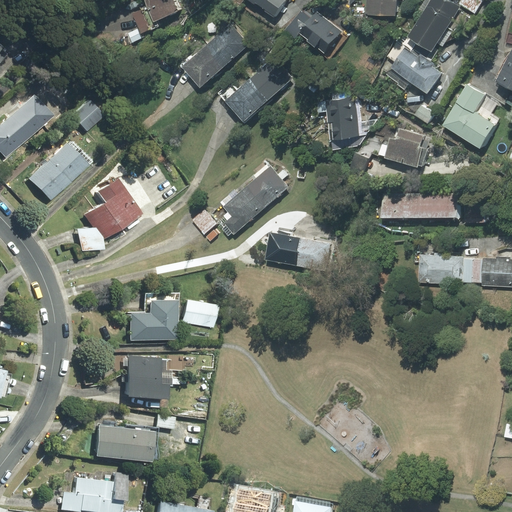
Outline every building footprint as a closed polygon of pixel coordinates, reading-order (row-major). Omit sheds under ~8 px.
[(254,0),(284,17),(293,0),(254,0)] [(375,0),(375,10),(403,11),(403,0),(375,0)] [(456,33),(452,30),(453,27),(462,32),(469,17),(460,13),(464,5),(462,4),(454,0),(432,0),(414,36),(442,50),(445,43),(449,45),(456,33)] [(311,22),(341,40),(349,27),(319,9),(311,22)] [(211,86),(252,46),(231,25),(190,64),(211,86)] [(411,45),(391,75),(411,88),(416,80),(437,94),(451,72),(411,45)] [(255,76),(277,97),(298,74),(276,54),(255,76)] [(511,84),(511,56),(502,80),(511,84)] [(223,91),(233,100),(255,121),(277,97),(255,76),(243,89),(233,80),(223,91)] [(0,123),(0,151),(5,157),(52,113),(33,93),(0,123)] [(360,96),(338,99),(321,102),(326,130),(332,129),(334,138),(347,136),(366,133),(360,96)] [(86,130),(104,114),(90,98),(72,115),(86,130)] [(480,111),(461,101),(448,125),(491,147),(503,124),(480,111)] [(441,114),(421,102),(415,112),(435,123),(441,114)] [(382,155),(427,166),(435,133),(408,126),(405,135),(397,133),(395,143),(386,141),(382,155)] [(27,179),(49,201),(91,160),(69,138),(27,179)] [(237,232),(293,187),(275,166),(226,207),(233,215),(227,220),(237,232)] [(101,237),(140,210),(117,177),(97,191),(105,202),(84,216),(91,225),(74,229),(80,254),(103,249),(101,237)] [(387,192),(388,216),(463,215),(463,192),(387,192)] [(488,199),(468,200),(469,221),(488,220),(488,199)] [(220,224),(207,208),(194,220),(207,235),(220,224)] [(270,258),(332,269),(337,239),(275,229),(270,258)] [(422,283),(465,285),(467,254),(423,252),(422,283)] [(483,285),(511,285),(511,256),(484,255),(483,285)] [(176,339),(175,295),(147,296),(147,310),(128,311),(129,340),(176,339)] [(215,305),(185,299),(181,320),(211,326),(215,305)] [(158,381),(159,355),(122,353),(121,397),(163,398),(164,384),(158,381)] [(175,417),(156,413),(154,426),(173,429),(175,417)] [(93,455),(149,459),(151,426),(95,422),(93,455)] [(62,506),(108,511),(123,511),(128,471),(112,469),(111,481),(78,477),(75,494),(64,493),(62,506)] [(269,511),(273,493),(237,487),(233,511),(269,511)] [(157,511),(210,511),(211,508),(160,498),(157,511)] [(336,511),(337,508),(300,503),(298,511),(336,511)]
